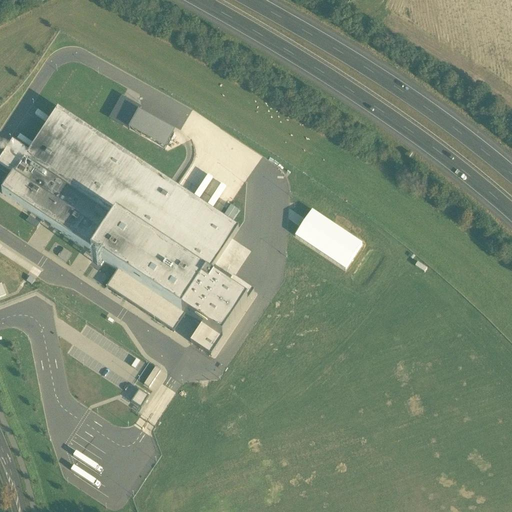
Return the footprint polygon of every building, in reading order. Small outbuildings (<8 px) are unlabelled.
[(29,152),(13,176),(103,235),(116,215),(209,274),(214,266),(223,253),(239,230),(58,109),(29,152)] [(174,134),(138,113),(129,130),(165,150),(174,134)] [(0,159),(0,168),(13,177),(13,176),(29,152),(12,141),(0,159)] [(13,177),(2,193),(91,253),(103,235),(13,176),(13,177)] [(224,216),(232,222),(239,212),(231,206),(224,216)] [(362,245),(312,212),(295,237),(345,271),(362,245)] [(201,327),(222,340),(247,303),(226,289),(208,276),(209,274),(116,215),(103,235),(91,253),(117,271),(185,316),(201,327)] [(303,306),(223,253),(214,266),(294,319),(303,306)] [(173,333),(185,316),(117,271),(106,288),(173,333)] [(377,275),(365,291),(400,314),(411,297),(377,275)] [(26,281),(31,285),(34,280),(29,277),(26,281)] [(233,279),(226,289),(247,303),(254,293),(233,279)] [(294,319),(278,343),(399,424),(398,425),(438,452),(508,498),(511,491),(511,412),(439,363),(409,343),(318,283),(303,306),(294,319)] [(179,325),(173,335),(179,339),(181,335),(183,336),(187,330),(179,325)] [(201,327),(190,343),(211,357),(222,340),(201,327)] [(253,381),(374,461),(398,425),(399,424),(278,343),(253,381)] [(144,386),(149,389),(160,372),(155,369),(144,386)] [(139,391),(131,403),(141,409),(149,397),(139,391)] [(438,452),(398,425),(374,461),(414,488),(438,452)]
